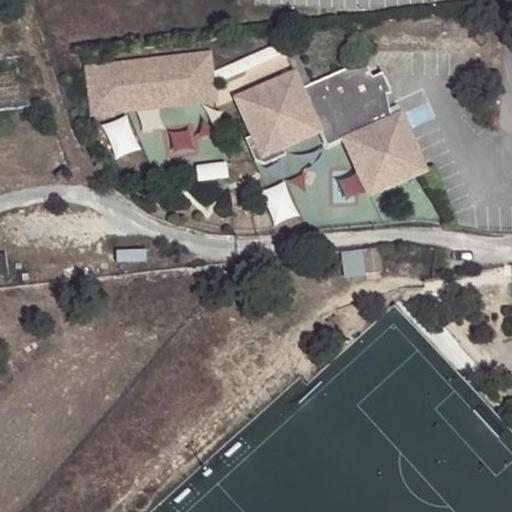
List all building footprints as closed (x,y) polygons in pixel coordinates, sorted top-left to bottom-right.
[(85,76),(92,123),(110,120),(109,116),(144,111),(144,115),(162,113),(160,97),(195,92),(197,108),(215,105),(212,89),(279,58),(287,61),(294,76),(301,92),(310,88),(289,42),(211,78),(208,58),(85,76)] [(363,169),(357,171),(368,198),(423,173),(410,146),(413,145),(400,116),(391,120),(382,125),(371,101),(384,97),(389,95),(380,75),(371,79),(364,63),(310,88),(301,92),(294,76),(236,101),(252,139),(245,143),(256,165),(265,167),(286,159),(282,150),(320,134),(325,132),(329,132),(333,133),(337,135),(340,137),(344,142),(350,139),(363,169)] [(195,92),(160,97),(162,113),(197,108),(195,92)] [(382,125),(391,120),(384,97),(371,101),(382,125)] [(109,116),(110,120),(144,115),(144,111),(109,116)] [(327,150),(344,142),(340,137),(337,135),(333,133),(329,132),(325,132),(320,134),(327,150)] [(344,142),(357,171),(363,169),(350,139),(344,142)] [(220,169),(221,183),(228,182),(227,168),(220,169)] [(199,185),(221,183),(220,169),(198,171),(199,185)] [(282,181),(259,190),(273,223),(296,213),(282,181)] [(378,248),(364,251),(367,275),(380,271),(378,248)] [(367,275),(364,251),(341,254),(344,277),(367,275)] [(73,254),(47,257),(50,279),(75,276),(73,254)]
